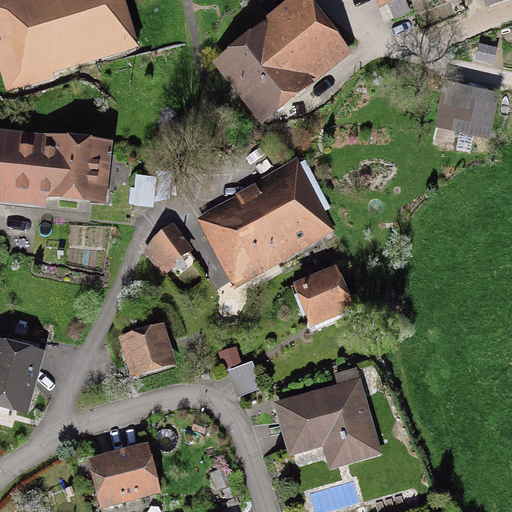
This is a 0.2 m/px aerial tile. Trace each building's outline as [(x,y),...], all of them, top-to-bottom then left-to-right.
[(0,67),(8,93),(55,80),(54,75),(139,51),(124,0),(1,0),(0,1),(0,67)] [(213,66),(262,127),(352,55),(308,0),(290,0),(261,24),(263,26),(213,66)] [(373,0),(378,10),(403,0),(373,0)] [(511,0),(481,0),(485,10),(511,0)] [(444,84),(434,130),(459,135),(456,151),(471,154),(474,138),(490,141),(500,96),(444,84)] [(0,205),(45,210),(46,200),(105,207),(112,146),(0,133),(0,205)] [(265,200),(208,231),(235,281),(289,252),(285,243),(314,227),(320,238),(332,231),(297,166),(258,187),(265,200)] [(144,253),(163,278),(167,274),(175,269),(181,274),(188,267),(183,259),(193,252),(173,225),(153,240),(144,253)] [(301,291),(314,322),(346,309),(333,278),(301,291)] [(177,367),(164,325),(118,339),(131,381),(177,367)] [(0,400),(23,407),(36,360),(0,350),(0,400)] [(226,373),(237,400),(263,390),(253,362),(226,373)] [(375,452),(353,376),(334,382),(336,391),(281,407),(294,454),(324,445),(329,464),(375,452)] [(161,495),(148,446),(88,462),(101,511),(105,510),(105,511),(122,511),(127,511),(126,507),(150,501),(149,498),(161,495)] [(229,468),(212,473),(216,491),(223,489),(226,500),(237,497),(229,468)]
